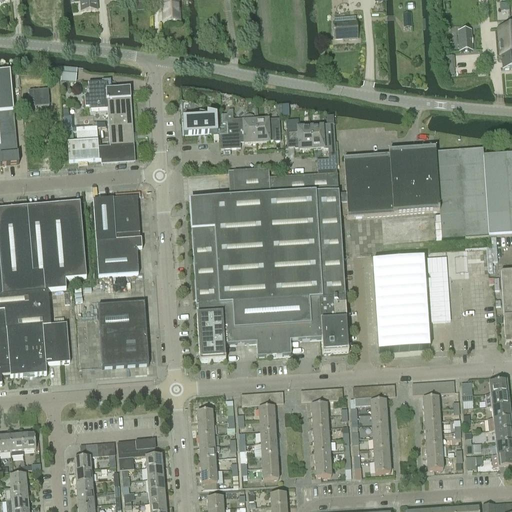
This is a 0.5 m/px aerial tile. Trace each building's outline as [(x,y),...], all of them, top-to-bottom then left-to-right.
[(80,0),(81,12),(98,11),(97,0),(80,0)] [(134,0),(134,5),(135,5),(136,13),(151,12),(150,3),(152,3),(152,0),(134,0)] [(161,0),(163,24),(180,23),(178,0),(161,0)] [(411,15),(402,15),(403,29),(412,29),(411,15)] [(349,41),(357,41),(356,24),(355,18),(333,20),(334,25),(333,25),(334,32),(333,32),(333,35),(334,35),(334,41),(349,40),(349,41)] [(511,29),(498,31),(500,58),(501,58),(502,72),(511,71),(511,29)] [(471,33),(457,33),(459,53),(472,52),(471,33)] [(77,70),(60,69),(60,70),(60,84),(68,84),(75,83),(76,71),(77,70)] [(0,74),(0,113),(14,112),(10,73),(0,74)] [(88,84),(89,98),(85,98),(85,109),(90,109),(90,112),(107,111),(106,91),(109,91),(108,83),(88,84)] [(106,91),(107,111),(109,147),(109,149),(98,150),(97,135),(96,128),(76,130),(76,136),(77,144),(73,144),(72,132),(71,132),(71,128),(65,126),(66,133),(65,133),(66,145),(67,145),(69,165),(134,160),(133,146),(130,89),(109,91),(106,91)] [(183,138),(197,137),(197,135),(201,135),(201,137),(203,136),(203,135),(207,134),(207,136),(219,135),(219,136),(222,135),(221,116),(212,114),(211,117),(197,115),(197,106),(181,103),(180,89),(183,138)] [(30,109),(49,107),(48,91),(28,93),(30,109)] [(0,113),(0,166),(0,167),(18,165),(18,164),(14,112),(0,113)] [(222,135),(219,136),(219,137),(220,152),(240,150),(240,143),(245,143),(245,145),(257,145),(255,123),(255,120),(254,120),(253,118),(251,118),(249,117),(248,117),(246,118),(245,119),(244,121),(231,121),(231,124),(227,124),(222,120),(222,116),(221,116),(222,135)] [(255,123),(257,145),(269,144),(268,141),(273,141),(273,144),(281,143),(279,120),(267,121),(267,123),(255,123)] [(299,152),(311,151),(310,130),(298,130),(298,122),(285,123),(287,150),(299,149),(299,152)] [(316,162),(317,170),(317,177),(337,175),(334,126),(321,126),(321,129),(310,130),(311,151),(328,150),(328,161),(316,162)] [(346,196),(338,196),(339,205),(347,205),(348,221),(439,214),(441,242),(511,237),(511,156),(483,159),(483,151),(435,154),(435,151),(418,152),(418,150),(413,150),(413,152),(389,154),(389,158),(344,161),(346,196)] [(190,203),(196,309),(254,305),(262,305),(271,304),(345,300),(339,205),(338,196),(337,175),(317,177),(269,180),(268,172),(233,174),(235,200),(190,203)] [(95,244),(96,244),(98,279),(138,276),(137,251),(141,250),(137,199),(93,202),(95,244)] [(0,211),(0,239),(5,295),(66,290),(65,282),(86,281),(80,205),(0,211)] [(429,359),(427,328),(450,327),(446,263),(421,264),(422,270),(371,272),(376,362),(429,359)] [(511,272),(500,274),(505,346),(509,346),(509,349),(511,348),(511,272)] [(0,386),(2,387),(1,378),(10,377),(10,379),(47,376),(46,367),(70,365),(67,326),(51,328),(48,294),(66,292),(66,290),(5,295),(0,295),(0,386)] [(271,304),(274,359),(291,358),(290,344),(321,342),(322,356),(348,355),(345,300),(271,304)] [(114,307),(98,308),(99,325),(103,370),(149,367),(146,332),(144,304),(133,305),(132,305),(114,307)] [(256,346),(257,360),(274,359),(271,304),(262,305),(254,305),(256,346)] [(256,346),(254,305),(196,309),(198,309),(198,316),(197,316),(199,364),(226,362),(225,348),(256,346)] [(489,385),(490,397),(508,395),(506,383),(489,385)] [(462,386),(462,399),(472,398),(471,386),(462,386)] [(486,410),(491,409),(509,407),(508,395),(490,397),(485,398),(486,410)] [(350,402),(350,411),(351,417),(357,417),(356,411),(355,411),(355,410),(371,409),(371,417),(386,416),(385,403),(381,403),(380,400),(377,400),(371,401),(365,401),(360,401),(353,402),(350,402)] [(423,401),(423,413),(439,412),(438,400),(423,401)] [(311,407),(312,420),(327,419),(327,406),(326,407),(326,403),(324,404),(319,404),(313,404),(311,404),(311,407)] [(491,409),(493,422),(510,420),(509,407),(491,409)] [(258,411),(259,422),(274,421),(274,410),(258,411)] [(423,413),(424,425),(440,424),(439,412),(423,413)] [(197,414),(197,426),(213,425),(212,413),(197,414)] [(371,417),(372,428),(387,427),(386,416),(371,417)] [(312,420),(312,432),(328,431),(327,419),(312,420)] [(488,434),(494,434),(511,432),(510,420),(493,422),(487,422),(488,434)] [(259,422),(260,435),(275,434),(274,421),(259,422)] [(228,424),(228,431),(226,431),(227,436),(235,436),(234,424),(228,424)] [(424,425),(425,438),(440,437),(440,424),(424,425)] [(197,426),(198,438),(214,437),(213,425),(197,426)] [(372,428),(373,440),(388,439),(387,427),(372,428)] [(312,432),(313,444),(329,443),(328,431),(312,432)] [(494,434),(495,446),(511,443),(511,434),(511,432),(494,434)] [(260,435),(261,447),(276,446),(275,434),(260,435)] [(21,437),(23,453),(36,452),(34,435),(21,437)] [(9,438),(11,459),(23,458),(23,453),(21,437),(9,438)] [(198,438),(199,450),(214,449),(214,437),(198,438)] [(425,438),(426,450),(441,449),(440,437),(425,438)] [(0,438),(0,455),(11,454),(11,459),(9,438),(0,438)] [(373,440),(373,452),(388,451),(388,439),(373,440)] [(117,445),(118,460),(133,459),(133,460),(146,459),(146,458),(156,457),(155,450),(155,442),(117,445)] [(313,444),(314,456),(330,455),(329,443),(313,444)] [(511,443),(495,446),(497,458),(511,456),(511,443)] [(97,447),(98,460),(116,458),(114,445),(97,447)] [(261,447),(261,459),(277,458),(276,446),(261,447)] [(87,460),(81,461),(74,462),(75,474),(91,472),(90,460),(98,460),(97,447),(86,447),(87,460)] [(199,450),(200,463),(215,462),(215,455),(220,454),(219,449),(214,449),(199,450)] [(426,450),(426,461),(442,460),(441,449),(426,450)] [(373,452),(374,464),(389,463),(388,451),(373,452)] [(314,456),(315,468),(330,467),(330,455),(314,456)] [(493,471),(498,470),(499,470),(499,473),(511,472),(511,456),(497,458),(491,459),(493,471)] [(146,458),(146,459),(147,471),(163,469),(162,457),(156,458),(156,457),(146,458)] [(261,459),(262,471),(277,470),(277,458),(261,459)] [(121,473),(127,472),(134,472),(133,460),(133,459),(118,460),(119,473),(121,473)] [(443,472),(442,460),(426,461),(427,473),(443,472)] [(466,460),(466,472),(476,472),(476,460),(466,460)] [(200,463),(201,474),(216,473),(215,462),(200,463)] [(390,475),(389,463),(374,464),(375,476),(390,475)] [(331,479),(331,471),(330,467),(315,468),(315,480),(331,479)] [(147,471),(147,482),(164,481),(163,469),(147,471)] [(278,482),(277,470),(262,471),(263,483),(278,482)] [(75,474),(76,485),(92,484),(91,472),(75,474)] [(217,486),(216,473),(201,474),(201,487),(217,486)] [(9,479),(10,491),(27,489),(26,477),(9,479)] [(147,482),(148,494),(165,492),(164,481),(147,482)] [(76,485),(77,497),(93,496),(92,484),(76,485)] [(4,492),(5,503),(28,501),(27,489),(10,491),(4,492)] [(148,494),(149,505),(166,504),(165,492),(148,494)] [(77,497),(78,509),(94,508),(93,496),(77,497)] [(270,496),(271,509),(286,508),(285,496),(270,496)] [(207,500),(207,511),(209,511),(223,511),(223,499),(207,500)] [(5,511),(28,511),(28,501),(5,503),(5,511)]
